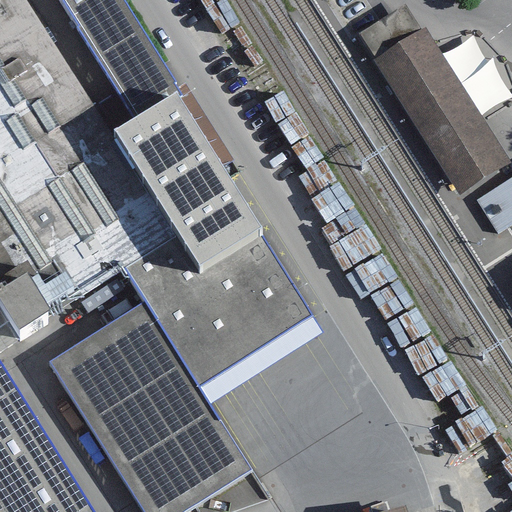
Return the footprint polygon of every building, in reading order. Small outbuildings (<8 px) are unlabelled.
[(24,0),(0,0),(0,511),(84,511),(0,378),(0,366),(129,286),(145,311),(51,370),(140,511),(195,511),(253,476),(212,411),(324,340),(220,175),(234,166),(183,84),(127,120),(115,101),(96,113),(24,0)] [(120,0),(54,0),(125,114),(173,84),(120,0)] [(462,192),(504,165),(403,7),(380,21),(359,34),(462,192)] [(511,177),(478,200),(499,232),(511,223),(511,177)] [(465,382),(425,302),(392,319),(379,292),(373,295),(414,375),(443,361),(447,370),(442,373),(450,389),(465,382)]
